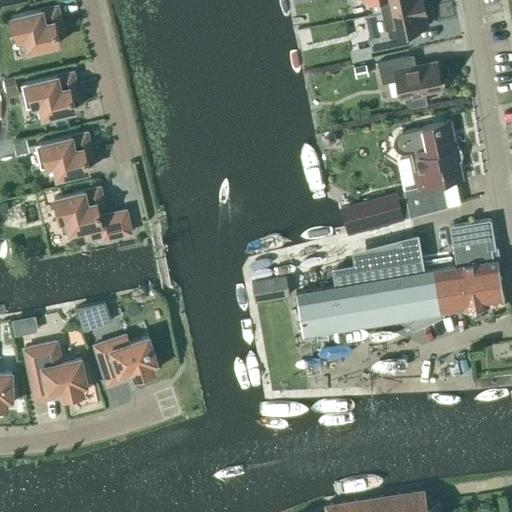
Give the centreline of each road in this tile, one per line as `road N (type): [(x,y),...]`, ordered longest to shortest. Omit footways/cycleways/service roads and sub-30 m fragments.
road 1 (residential): [(511,258),(466,0)]
road 2 (residential): [(0,448),(56,441),(168,407)]
road 3 (residential): [(86,0),(125,149)]
